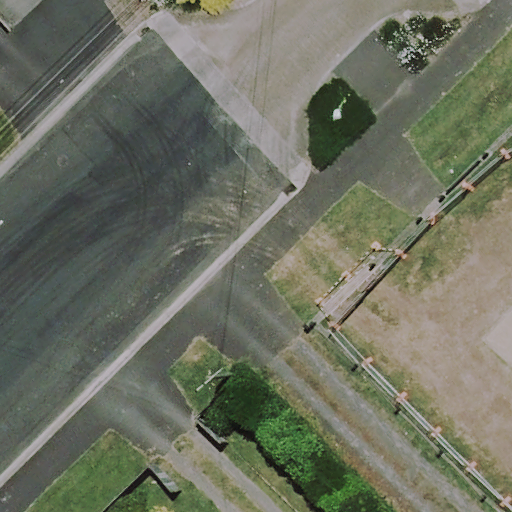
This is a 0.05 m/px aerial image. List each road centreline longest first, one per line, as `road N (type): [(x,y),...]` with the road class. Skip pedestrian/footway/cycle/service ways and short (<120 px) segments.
road 1 (residential): [(331,0),(0,329)]
road 2 (unknown): [(118,211),(413,511)]
road 3 (unknown): [(203,127),(72,0)]
